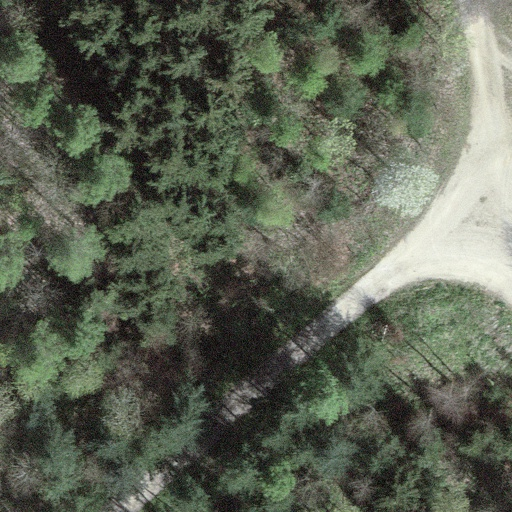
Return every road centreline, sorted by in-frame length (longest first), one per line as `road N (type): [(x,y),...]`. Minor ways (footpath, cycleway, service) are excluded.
road 1 (track): [(497,169),(111,511)]
road 2 (track): [(497,169),(471,0)]
